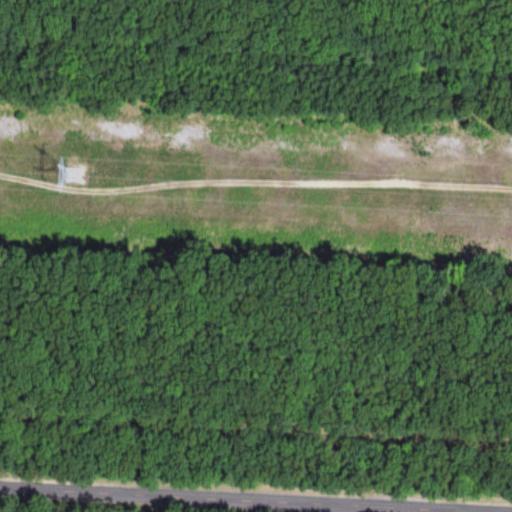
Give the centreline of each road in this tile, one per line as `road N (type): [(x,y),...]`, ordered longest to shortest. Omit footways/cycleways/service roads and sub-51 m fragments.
road 1 (track): [(0,189),(136,200),(511,182)]
road 2 (residential): [(473,511),(0,488)]
